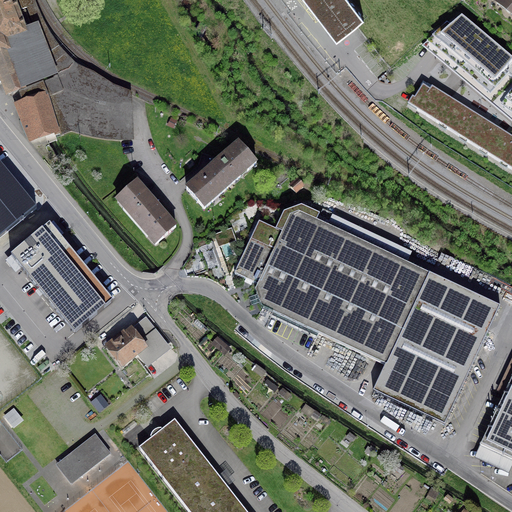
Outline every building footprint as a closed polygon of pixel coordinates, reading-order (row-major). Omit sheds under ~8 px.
[(40,20),(32,0),(0,0),(0,54),(48,35),(40,20)] [(307,0),(336,38),(363,17),(350,0),(307,0)] [(511,0),(498,0),(492,8),(511,24),(511,0)] [(489,86),(511,61),(459,18),(438,43),(489,86)] [(48,35),(0,54),(0,75),(7,94),(63,72),(76,67),(73,65),(58,48),(48,35)] [(76,67),(63,72),(64,76),(70,91),(49,97),(59,131),(62,130),(63,133),(72,131),(88,135),(104,138),(120,139),(132,139),(130,94),(114,88),(89,74),(76,67)] [(70,91),(64,76),(19,93),(34,139),(54,133),(55,136),(60,134),(59,131),(49,97),(70,91)] [(407,109),(511,172),(511,136),(423,82),(420,86),(422,87),(414,100),(413,99),(407,109)] [(168,127),(173,129),(176,123),(170,120),(168,127)] [(184,191),(204,215),(260,168),(239,144),(184,191)] [(114,203),(155,250),(178,231),(137,183),(114,203)] [(298,183),(289,191),(296,199),(305,191),(298,183)] [(373,396),(444,430),(501,311),(408,266),(412,255),(332,218),(327,230),(317,226),(320,219),(301,211),(284,216),(276,232),(260,223),(234,277),(257,288),(255,296),(262,312),(385,370),(373,396)] [(19,272),(74,339),(114,307),(110,303),(115,300),(108,291),(105,293),(60,238),(63,235),(53,223),(5,262),(16,275),(19,272)] [(218,249),(236,242),(232,230),(213,238),(218,249)] [(193,323),(201,330),(205,325),(197,318),(193,323)] [(104,349),(122,372),(139,359),(148,370),(171,351),(146,319),(125,335),(124,334),(104,349)] [(198,344),(201,346),(208,338),(206,336),(198,344)] [(225,355),(231,347),(218,336),(211,344),(225,355)] [(511,468),(511,361),(497,394),(504,397),(474,460),(508,476),(511,468)] [(261,377),(266,371),(256,363),(251,370),(261,377)] [(275,392),(278,387),(267,378),(264,382),(269,385),(268,386),(275,392)] [(278,393),(287,400),(291,394),(282,387),(278,393)] [(99,414),(109,407),(101,396),(91,404),(99,414)] [(318,419),(321,414),(305,404),(300,411),(310,417),(312,415),(318,419)] [(14,428),(24,420),(14,408),(4,415),(5,417),(4,418),(12,428),(13,427),(14,428)] [(327,424),(330,420),(323,415),(320,419),(327,424)] [(138,448),(188,511),(247,511),(227,486),(235,479),(226,468),(218,475),(174,419),(163,428),(160,426),(157,427),(154,428),(152,431),(150,435),(151,437),(138,448)] [(0,420),(0,454),(6,463),(23,450),(0,420)] [(122,430),(125,433),(137,424),(135,421),(122,430)] [(95,432),(55,464),(71,483),(111,452),(95,432)] [(352,442),(356,437),(350,432),(346,437),(352,442)] [(364,452),(371,456),(376,449),(371,446),(370,448),(368,446),(364,452)] [(382,451),(376,458),(381,461),(386,455),(382,451)] [(401,474),(404,468),(399,464),(395,470),(401,474)] [(403,483),(410,473),(406,471),(399,480),(403,483)] [(433,503),(440,492),(431,487),(425,497),(433,503)] [(444,499),(450,504),(454,499),(448,494),(444,499)]
